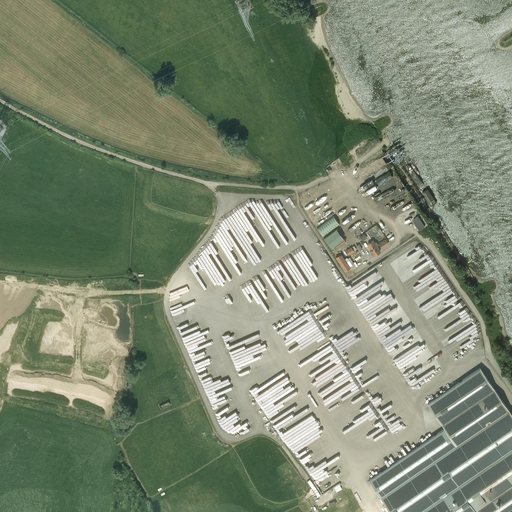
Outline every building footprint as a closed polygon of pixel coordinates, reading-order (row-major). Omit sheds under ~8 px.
[(370,164),(374,170),(386,164),(383,158),(370,164)] [(375,179),(378,184),(392,176),(389,171),(375,179)] [(403,208),(405,213),(414,208),(412,204),(403,208)] [(324,238),(336,229),(340,225),(334,216),(317,229),(324,238)] [(415,218),(413,220),(419,230),(425,226),(418,216),(415,218)] [(331,248),(343,239),(336,229),(324,238),(331,248)] [(388,243),(386,239),(379,243),(381,247),(388,243)] [(367,244),(374,255),(380,251),(376,245),(378,244),(376,242),(375,243),(373,240),(367,244)] [(354,251),(351,247),(346,250),(349,255),(354,251)] [(336,257),(345,271),(350,268),(340,254),(336,257)] [(400,257),(391,263),(403,282),(404,281),(404,280),(406,279),(405,277),(403,279),(395,267),(397,267),(395,264),(398,262),(400,265),(404,263),(400,257)] [(378,331),(406,317),(401,306),(398,305),(399,302),(397,304),(393,305),(391,303),(392,300),(392,299),(394,298),(393,296),(389,291),(389,292),(391,297),(384,294),(383,297),(384,299),(381,301),(382,304),(378,303),(377,306),(376,306),(374,306),(371,310),(367,309),(366,307),(363,309),(366,310),(364,312),(372,329),(378,331)] [(397,348),(388,347),(400,373),(412,367),(412,365),(415,365),(415,361),(418,361),(421,359),(421,358),(425,359),(425,357),(427,362),(428,356),(427,356),(427,354),(429,353),(423,340),(422,345),(420,345),(420,340),(421,340),(418,335),(415,334),(411,336),(411,341),(407,340),(404,342),(405,344),(397,348)] [(511,511),(511,414),(480,367),(433,399),(427,403),(441,424),(444,428),(437,433),(416,447),(369,480),(391,511),(511,511)]
